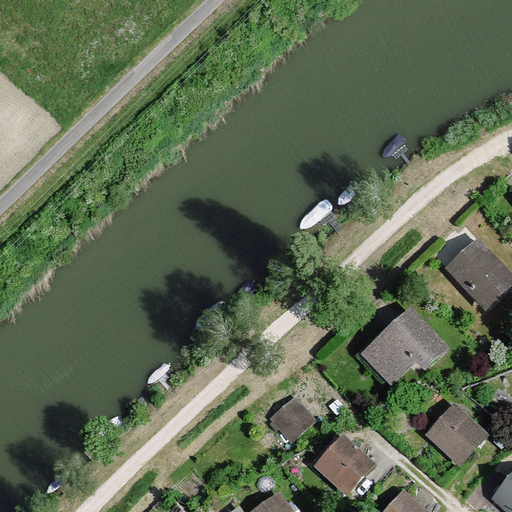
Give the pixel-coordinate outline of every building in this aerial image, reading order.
[(511,276),(479,242),(446,273),(486,315),(511,289),(511,276)] [(362,361),(393,391),(415,369),(424,378),(450,352),(410,313),(362,361)] [(295,399),(271,421),(292,444),(316,422),(295,399)] [(455,409),(427,440),(459,469),(487,438),(455,409)] [(344,440),(316,470),(346,499),(375,468),(344,440)] [(511,511),(511,481),(492,503),(501,511),(511,511)] [(425,511),(406,495),(391,511),(425,511)] [(290,511),(280,496),(254,511),(290,511)]
